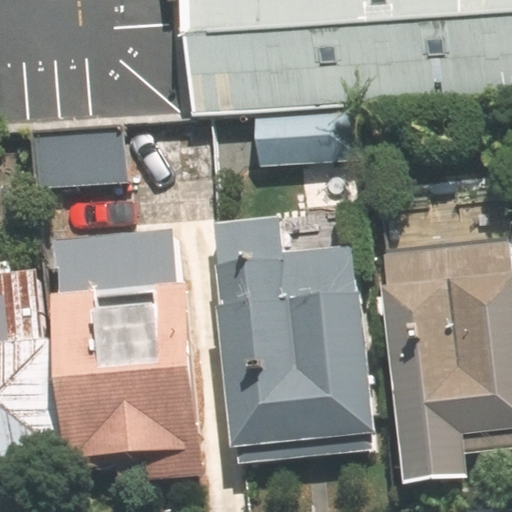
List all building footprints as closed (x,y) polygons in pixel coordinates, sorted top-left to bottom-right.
[(511,0),(196,0),(206,118),(511,94),(511,0)] [(438,249),(402,252),(423,487),(492,481),(490,455),(511,452),(511,241),(507,242),(505,208),(435,214),(438,249)] [(302,221),(226,226),(241,448),(390,438),(376,244),(304,249),(302,221)] [(212,225),(69,238),(90,476),(233,463),(212,225)] [(61,270),(0,274),(0,476),(77,470),(61,270)]
